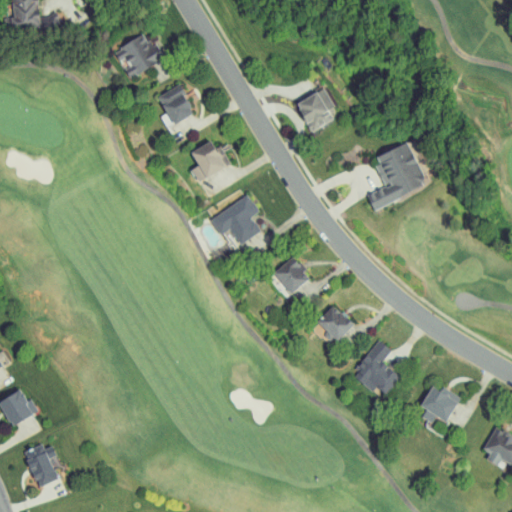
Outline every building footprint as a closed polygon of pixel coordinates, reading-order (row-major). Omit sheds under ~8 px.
[(162,58),(152,39),(146,43),(140,33),(112,48),(118,60),(124,57),(133,74),(162,58)] [(173,122),(193,110),(177,83),(156,95),(173,122)] [(334,105),(322,85),(294,101),(311,130),(333,118),(327,109),(334,105)] [(189,168),(196,180),(226,164),(211,138),(189,150),(197,164),(189,168)] [(373,208),(426,183),(406,140),(372,156),(385,184),(366,193),(373,208)] [(209,217),(219,234),(229,228),(239,243),(260,230),(250,215),(258,210),(248,194),(209,217)] [(288,292),(308,278),(293,255),(272,269),(288,292)] [(316,320),(336,339),(352,323),(331,303),(316,320)] [(351,374),(372,390),(375,386),(385,393),(400,374),(382,359),(391,348),(378,339),(351,374)] [(431,421),(435,415),(445,420),(457,400),(431,384),(419,404),(425,408),(421,415),(431,421)] [(511,433),(511,434),(495,425),(482,448),(489,452),(486,458),(497,464),(500,458),(511,464),(511,433)] [(59,466),(52,445),(43,447),(42,443),(23,449),(35,486),(57,479),(54,468),(59,466)]
